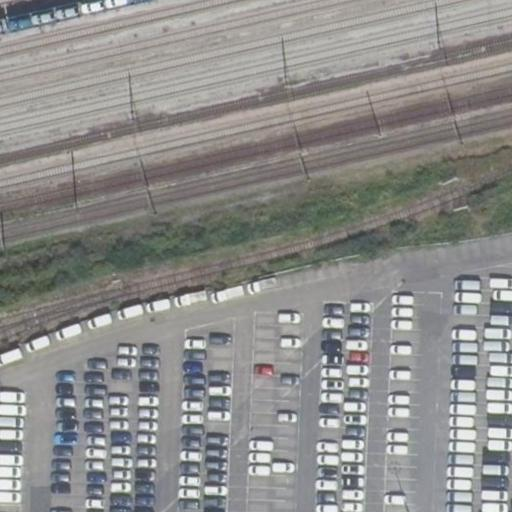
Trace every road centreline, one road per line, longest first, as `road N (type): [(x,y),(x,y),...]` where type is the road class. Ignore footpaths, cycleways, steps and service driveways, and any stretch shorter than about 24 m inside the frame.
road 1 (unknown): [(45,359),(511,244)]
road 2 (unknown): [(45,359),(41,511)]
